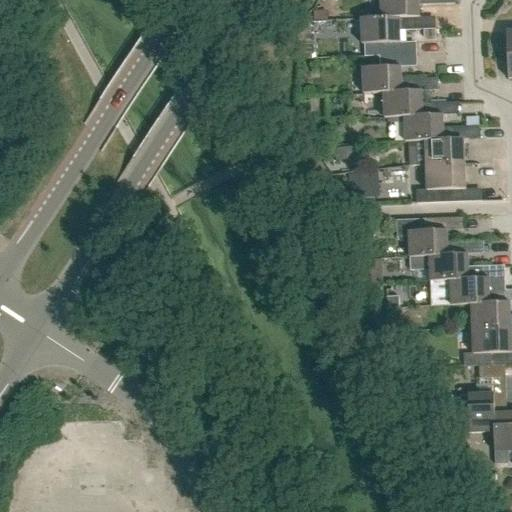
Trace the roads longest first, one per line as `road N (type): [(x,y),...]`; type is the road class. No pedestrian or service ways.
road 1 (tertiary): [(40,332),(257,0)]
road 2 (tertiary): [(186,0),(0,284)]
road 3 (unclassified): [(212,511),(151,409),(40,332)]
road 4 (residential): [(511,105),(474,84),(475,0)]
